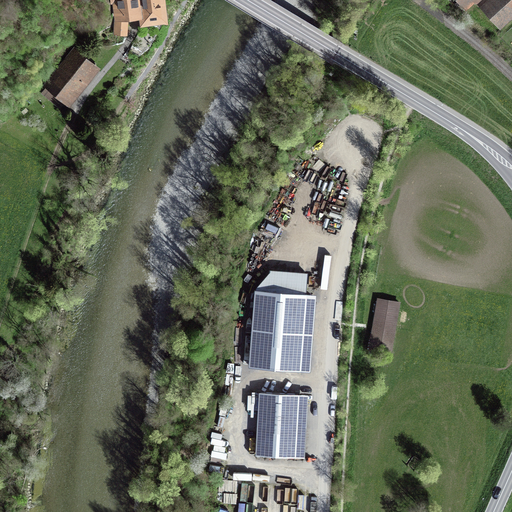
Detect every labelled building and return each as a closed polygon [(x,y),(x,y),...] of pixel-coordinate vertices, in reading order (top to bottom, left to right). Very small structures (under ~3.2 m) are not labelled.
[(111,0),(114,21),(113,36),(127,36),(128,20),(138,19),(139,26),(166,23),(163,0),(111,0)] [(475,0),(457,0),(466,9),(475,0)] [(500,27),(511,15),(511,0),(475,0),(500,27)] [(68,107),(100,70),(75,48),(43,85),(68,107)] [(255,292),(254,292),(249,370),(310,374),(316,297),(306,296),(308,274),(269,271),(269,274),(256,290),(255,292)] [(390,352),(399,302),(378,299),(370,349),(390,352)] [(305,460),(308,396),(259,394),(255,457),(305,460)]
